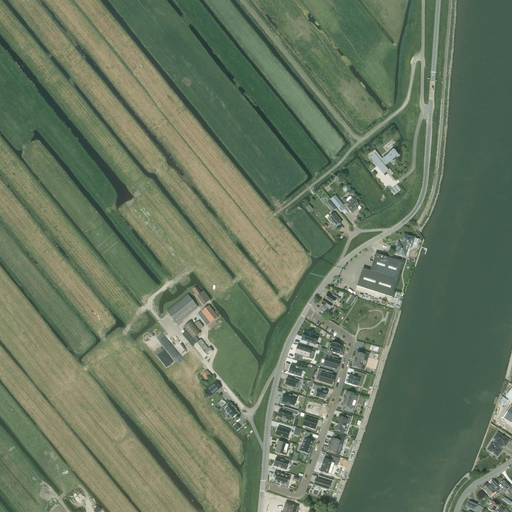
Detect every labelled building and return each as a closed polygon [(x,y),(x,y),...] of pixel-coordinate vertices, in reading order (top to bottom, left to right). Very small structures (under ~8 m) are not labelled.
[(386,165),(388,164),(398,155),(394,150),(393,150),(389,154),(382,159),(375,150),(370,154),(372,156),(370,158),(383,174),(384,174),(388,170),(384,165),(385,164),(386,165)] [(335,196),(330,199),(333,202),(341,212),(345,209),(348,212),(349,211),(352,214),(358,209),(357,208),(359,206),(353,198),(346,203),(343,206),(337,199),(335,196)] [(327,205),(332,212),(336,209),(330,202),(327,205)] [(331,217),(328,219),(332,224),(330,226),(332,229),(335,227),(335,228),(341,222),(334,214),(331,216),(330,216),(331,217)] [(416,247),(419,240),(404,235),(401,244),(399,243),(395,253),(408,257),(410,250),(416,247)] [(357,286),(392,298),(403,263),(376,254),(370,271),(363,269),(357,286)] [(328,294),(324,299),(333,305),(336,300),(338,301),(340,299),(335,296),(333,298),(328,294)] [(167,312),(177,324),(198,308),(188,295),(167,312)] [(323,306),(320,311),(328,317),(332,311),(330,310),(333,305),(324,299),(321,305),(323,306)] [(209,306),(198,314),(207,326),(218,318),(209,306)] [(194,323),(200,330),(203,327),(199,322),(194,323)] [(185,330),(193,339),(196,337),(201,333),(193,323),(185,330)] [(304,332),(302,340),(310,342),(309,346),(317,348),(319,345),(316,344),(318,337),(314,335),(314,334),(307,332),(307,333),(304,332)] [(204,359),(212,352),(210,348),(208,350),(201,340),(199,341),(196,344),(194,345),(204,359)] [(325,349),(324,353),(331,355),(332,352),(340,355),(342,347),(342,346),(340,345),(333,343),(333,344),(329,343),(327,350),(325,349)] [(297,354),(295,359),(299,361),(301,355),(312,359),(315,352),(298,346),(297,350),(296,353),(297,354)] [(355,363),(353,367),(360,369),(361,365),(365,366),(368,357),(375,359),(377,356),(369,353),(361,351),(360,354),(358,354),(356,360),(355,360),(354,363),(355,363)] [(327,354),(324,366),(336,370),(339,362),(335,361),(336,357),(327,354)] [(291,364),(288,373),(300,377),(302,372),(305,372),(305,373),(307,366),(297,363),(295,366),(291,365),(291,364)] [(318,373),(316,380),(319,381),(332,385),(334,377),(329,376),(330,372),(319,369),(318,373)] [(203,376),(201,378),(203,380),(205,379),(207,382),(212,378),(207,371),(202,375),(203,376)] [(349,377),(348,383),(357,386),(359,383),(363,384),(365,375),(355,372),(353,378),(349,377)] [(286,379),(284,385),(298,390),(301,380),(295,378),(294,381),(286,379)] [(216,381),(205,391),(210,397),(221,388),(216,381)] [(314,385),(312,389),(315,390),(313,396),(315,396),(315,397),(315,396),(325,400),(328,392),(327,392),(320,390),(321,387),(314,385)] [(344,406),(342,410),(353,413),(355,406),(352,405),(353,400),(356,401),(358,396),(347,393),(345,398),(344,398),(344,400),(345,400),(343,406),(344,406)] [(283,402),(290,404),(294,406),(297,396),(293,394),(292,396),(285,394),(284,397),(283,398),(285,399),(283,402)] [(311,400),(307,412),(320,416),(322,410),(316,408),(317,402),(311,400)] [(231,417),(232,419),(238,413),(231,404),(229,406),(227,405),(223,408),(228,414),(227,414),(230,418),(231,417)] [(502,419),(511,425),(511,406),(502,419)] [(280,410),(278,417),(289,421),(292,414),(297,416),(298,412),(288,408),(287,412),(283,411),(280,410)] [(336,426),(335,431),(343,433),(345,426),(348,427),(351,417),(342,414),(341,418),(339,417),(338,422),(337,422),(335,426),(336,426)] [(305,417),(303,425),(315,429),(317,421),(305,417)] [(278,427),(276,435),(287,439),(289,431),(278,427)] [(305,439),(300,451),(309,454),(311,448),(312,446),(313,442),(308,440),(310,433),(306,432),(303,438),(305,439)] [(493,445),(491,445),(488,450),(490,452),(491,453),(493,455),(495,455),(497,456),(501,451),(499,450),(503,445),(505,446),(509,441),(498,433),(494,439),(496,440),(493,445)] [(329,447),(328,452),(335,454),(337,449),(341,450),(345,438),(334,435),(333,440),(332,439),(330,444),(329,444),(328,447),(329,447)] [(278,441),(275,453),(287,456),(290,443),(286,441),(285,443),(278,441)] [(325,454),(320,471),(329,474),(333,463),(337,465),(339,458),(325,454)] [(276,458),(274,466),(286,470),(288,463),(290,464),(291,460),(285,459),(285,460),(276,458)] [(275,472),(273,477),(275,477),(274,482),(287,486),(290,477),(275,472)] [(315,486),(312,495),(317,496),(320,487),(327,489),(328,485),(331,486),(332,484),(333,481),(318,476),(317,480),(316,479),(314,485),(315,486)] [(499,494),(502,491),(498,487),(498,486),(493,480),(490,484),(499,494)] [(500,481),(499,482),(505,488),(507,490),(510,487),(503,480),(501,482),(500,481)] [(482,489),(484,491),(490,497),(496,492),(488,483),(482,489)] [(477,505),(473,502),(469,501),(466,507),(474,511),(477,505)] [(495,511),(497,507),(498,508),(499,507),(498,506),(492,502),(490,506),(488,510),(491,511),(492,511),(494,511),(495,510),(495,511)] [(295,511),(297,507),(298,508),(298,507),(293,505),(286,503),(283,511),(295,511)]
